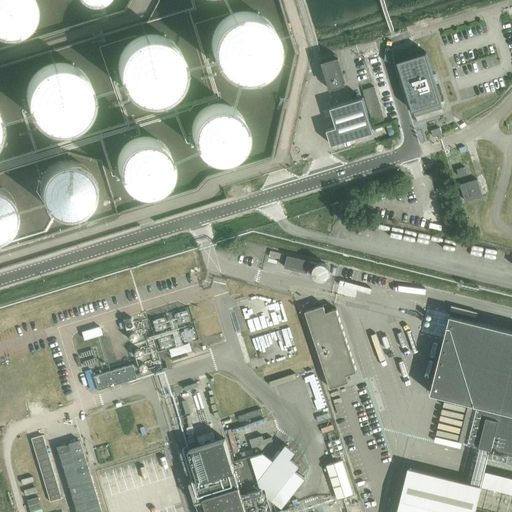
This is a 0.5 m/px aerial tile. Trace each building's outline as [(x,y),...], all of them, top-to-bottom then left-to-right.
[(0,0),(0,33),(8,35),(17,33),(25,28),(30,22),(34,14),(34,5),(33,0),(0,0)] [(220,68),(227,75),(237,78),(247,79),(257,77),(265,71),(272,64),(276,54),(276,44),(274,34),(268,26),(261,19),(251,16),(241,15),(231,17),(223,23),(216,30),(212,40),(212,50),(214,59),(220,68)] [(127,91),(134,97),(144,101),(154,102),(164,100),(172,94),(179,87),(183,77),(183,67),(181,57),(175,49),(168,42),(158,38),(148,38),(138,40),(130,45),(123,53),(120,63),(119,73),(121,82),(127,91)] [(434,77),(426,53),(398,62),(413,111),(442,102),(439,95),(434,77)] [(322,59),(320,60),(329,89),(335,88),(341,87),(341,86),(345,85),(344,83),(346,82),(339,58),(338,58),(337,56),(336,55),(333,54),(331,55),(331,54),(322,57),(322,59)] [(35,118),(43,125),(52,128),(62,129),(72,127),(81,121),(87,114),(91,104),(92,94),(89,84),(84,76),(76,69),(67,65),(57,65),(47,67),(38,72),(32,80),(28,90),(27,100),(30,109),(35,118)] [(374,86),(362,90),(373,123),(384,120),(374,86)] [(336,127),(327,130),(332,145),(373,132),(363,98),(331,108),(334,119),(336,127)] [(196,149),(202,156),(210,160),(219,161),(228,159),(235,155),(241,149),(245,140),(245,131),(243,123),(238,116),(231,110),(222,108),(213,108),(205,111),(198,116),(193,124),(191,133),(192,141),(196,149)] [(440,128),(431,131),(433,137),(442,134),(440,128)] [(121,182),(127,189),(135,193),(144,194),(152,192),(160,188),(166,181),(169,173),(170,164),(168,156),(163,148),(155,143),(147,140),(138,141),(130,144),(123,149),(118,157),(116,165),(117,174),(121,182)] [(41,204),(47,211),(55,215),(64,216),(73,215),(81,210),(86,204),(90,195),(90,187),(88,178),(83,171),(76,165),(67,163),(59,163),(50,166),(43,171),(39,179),(37,188),(38,196),(41,204)] [(468,176),(465,167),(456,170),(459,178),(468,176)] [(477,179),(459,184),(464,202),(482,196),(477,179)] [(0,237),(5,234),(11,228),(14,220),(15,211),(13,202),(8,195),(0,190),(0,189),(0,237)] [(338,203),(330,205),(331,208),(335,219),(343,217),(341,210),(338,203)] [(284,254),(271,251),(269,256),(283,260),(284,254)] [(310,260),(287,255),(284,267),(307,273),(310,260)] [(324,305),(305,311),(330,388),(349,382),(347,375),(357,372),(336,309),(326,312),(324,305)] [(511,330),(450,315),(430,393),(477,405),(467,443),(511,454),(511,330)] [(99,327),(82,332),(84,340),(102,334),(99,327)] [(93,376),(97,390),(136,378),(132,364),(93,376)] [(261,409),(239,415),(240,420),(263,414),(261,409)] [(42,435),(31,438),(49,499),(60,496),(42,435)] [(232,462),(225,439),(189,450),(207,511),(247,511),(242,495),(262,489),(252,456),(232,462)] [(80,441),(57,448),(67,482),(90,475),(80,441)] [(343,460),(327,465),(338,499),(354,494),(343,460)] [(101,511),(90,475),(67,482),(76,511),(101,511)] [(406,478),(397,511),(475,511),(479,496),(406,478)]
